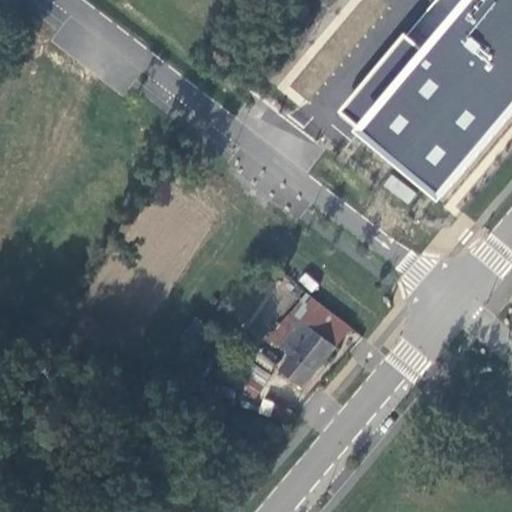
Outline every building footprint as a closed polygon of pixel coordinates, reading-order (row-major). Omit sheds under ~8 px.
[(511,115),(511,0),(474,0),(425,59),(404,41),(361,92),(383,111),(365,132),(443,197),(511,115)] [(394,176),(386,186),(410,204),(418,194),(394,176)] [(307,293),(292,311),(303,320),(336,347),(351,329),(307,293)] [(283,346),(303,320),(292,311),(272,337),(283,346)] [(200,350),(215,330),(197,317),(183,338),(200,350)] [(281,370),(303,388),(336,347),(303,320),(283,346),(294,354),(281,370)]
